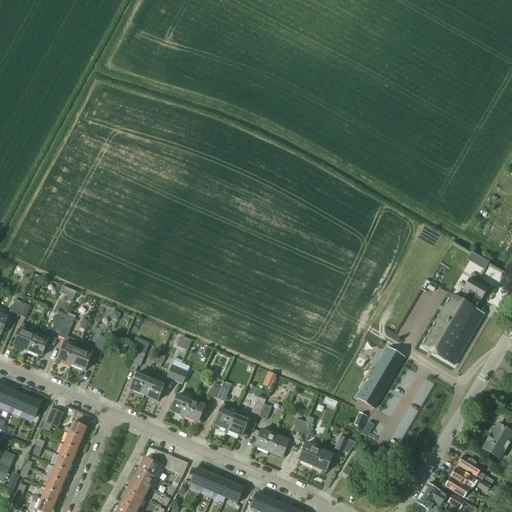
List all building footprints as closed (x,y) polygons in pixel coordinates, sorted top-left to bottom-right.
[(481,259),(477,266),(484,270),(488,263),(481,259)] [(39,277),(35,276),(27,295),(30,296),(34,288),(35,289),(37,285),(35,285),(39,277)] [(469,280),(458,299),(475,309),(481,299),(482,299),(487,290),(481,287),(482,285),(476,282),(475,283),(469,280)] [(71,290),(69,296),(67,301),(71,303),(73,298),(76,292),(71,290)] [(452,296),(421,347),(453,366),(484,315),(475,309),(458,299),(452,296)] [(18,316),(23,304),(16,301),(11,313),(14,314),(18,316)] [(25,319),(30,307),(23,304),(18,316),(22,317),(25,319)] [(60,333),(67,318),(61,315),(59,319),(58,318),(53,330),(60,333)] [(70,345),(72,340),(67,338),(75,319),(67,316),(67,318),(60,333),(58,337),(66,340),(58,360),(71,365),(78,349),(70,345)] [(491,329),(494,324),(488,320),(484,325),(491,329)] [(82,322),(80,328),(85,331),(88,325),(82,322)] [(28,352),(35,335),(21,329),(14,346),(28,352)] [(41,357),(50,336),(36,331),(35,335),(28,352),(41,357)] [(101,351),(107,339),(100,336),(95,348),(101,351)] [(183,338),(179,348),(186,351),(191,341),(183,338)] [(139,367),(145,355),(143,355),(146,349),(139,347),(129,370),(135,373),(138,366),(139,367)] [(387,348),(357,399),(374,409),(404,358),(387,348)] [(85,371),(92,354),(78,349),(71,365),(85,371)] [(174,382),(181,365),(174,362),(167,379),(174,382)] [(182,385),(189,368),(181,365),(174,382),(182,385)] [(144,396),(151,379),(137,374),(130,390),(144,396)] [(157,402),(164,385),(151,379),(144,396),(157,402)] [(224,403),(231,386),(223,383),(221,387),(216,399),(224,403)] [(216,399),(221,387),(214,384),(209,396),(216,399)] [(5,388),(0,401),(0,403),(11,408),(17,393),(8,389),(6,389),(5,388)] [(17,393),(11,408),(23,413),(29,398),(19,394),(17,393)] [(184,418),(191,401),(178,395),(171,412),(184,418)] [(29,398),(23,413),(34,418),(35,418),(41,403),(31,399),(29,398)] [(258,417),(264,405),(265,401),(258,398),(251,414),(258,417)] [(198,423),(205,406),(191,401),(184,418),(198,423)] [(221,408),(214,425),(228,431),(236,410),(223,404),(221,409),(221,408)] [(266,420),(271,408),(264,405),(258,417),(266,420)] [(52,409),(45,425),(46,425),(51,427),(56,429),(63,413),(52,409)] [(236,410),(228,431),(241,437),(248,420),(250,416),(236,410)] [(309,438),(314,426),(312,425),(314,421),(308,418),(306,423),(301,435),(309,438)] [(301,435),(306,423),(298,420),(293,432),(301,435)] [(82,439),(86,428),(73,423),(68,434),(82,439)] [(49,433),(51,427),(46,425),(43,431),(49,433)] [(499,459),(511,437),(511,430),(509,429),(508,431),(497,425),(482,449),(499,459)] [(13,436),(15,431),(4,427),(0,435),(9,438),(10,435),(13,436)] [(268,453),(275,436),(262,430),(255,447),(268,453)] [(77,450),(82,439),(68,434),(64,445),(77,450)] [(282,459),(289,442),(275,436),(268,453),(282,459)] [(343,452),(348,454),(357,440),(350,437),(348,441),(340,438),(335,449),(343,453),(343,452)] [(42,449),(45,443),(39,441),(37,447),(42,449)] [(312,467),(319,450),(306,444),(299,461),(312,467)] [(73,462),(77,450),(64,445),(59,456),(73,462)] [(40,455),(42,449),(37,447),(34,453),(40,455)] [(0,481),(3,483),(14,457),(0,450),(0,481)] [(156,465),(161,453),(155,450),(150,462),(156,465)] [(325,472),(333,456),(319,450),(312,467),(325,472)] [(161,468),(166,455),(161,453),(156,465),(160,467),(161,468)] [(166,470),(172,457),(166,455),(161,468),(166,470)] [(68,473),(73,462),(59,456),(55,467),(68,473)] [(172,472),(177,460),(172,457),(166,470),(172,472)] [(479,473),(482,468),(464,457),(458,466),(471,475),(471,474),(476,477),(475,478),(489,486),(492,481),(479,473)] [(154,478),(160,467),(156,465),(150,462),(144,459),(139,470),(154,478)] [(177,475),(182,462),(177,460),(172,472),(177,475)] [(29,470),(32,464),(26,461),(24,467),(29,470)] [(183,477),(188,464),(182,462),(177,475),(178,475),(183,477)] [(348,476),(352,469),(347,466),(342,473),(348,476)] [(27,475),(29,470),(24,467),(21,473),(27,475)] [(63,484),(68,473),(55,467),(50,478),(63,484)] [(196,468),(189,484),(190,484),(190,483),(202,488),(208,474),(199,470),(197,469),(196,469),(196,468)] [(477,482),(469,478),(469,477),(456,469),(450,478),(469,489),(471,485),(474,486),(477,482)] [(149,489),(154,478),(139,470),(133,481),(149,489)] [(0,491),(11,496),(19,476),(13,473),(7,487),(2,484),(0,488),(0,491)] [(208,474),(202,488),(213,493),(220,479),(210,475),(208,474)] [(178,486),(183,477),(178,475),(173,483),(178,486)] [(59,495),(63,484),(50,478),(45,489),(59,495)] [(469,489),(450,478),(445,487),(458,495),(463,498),(469,489)] [(220,479),(213,493),(225,498),(231,484),(222,479),(220,479)] [(143,500),(149,489),(133,481),(127,492),(143,500)] [(490,487),(480,481),(477,486),(487,492),(490,487)] [(231,484),(225,498),(237,503),(237,504),(244,488),(243,488),(243,489),(233,484),(231,484)] [(24,493),(26,487),(21,485),(18,491),(24,493)] [(446,497),(427,485),(422,493),(435,501),(434,503),(440,507),(446,497)] [(172,497),(176,489),(171,487),(167,494),(172,497)] [(54,506),(59,495),(45,489),(41,500),(54,506)] [(21,499),(24,493),(18,491),(16,497),(21,499)] [(137,511),(143,500),(127,492),(121,502),(137,511)] [(440,507),(434,503),(435,501),(422,493),(413,509),(417,511),(441,511),(439,509),(440,508),(441,508),(440,507)] [(257,511),(263,511),(268,500),(256,495),(250,509),(257,511)] [(37,511),(51,511),(54,506),(41,500),(33,497),(32,501),(39,504),(36,511),(37,511)] [(458,508),(461,502),(453,497),(449,503),(458,508)] [(166,508),(170,500),(165,498),(161,505),(166,508)] [(276,511),(280,504),(268,500),(263,511),(276,511)] [(136,511),(137,511),(121,502),(116,511),(136,511)]
